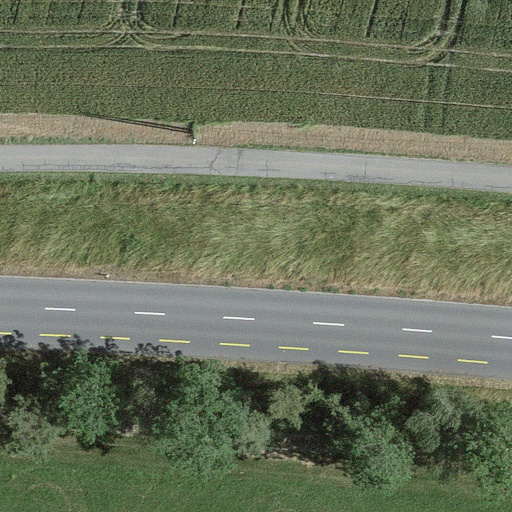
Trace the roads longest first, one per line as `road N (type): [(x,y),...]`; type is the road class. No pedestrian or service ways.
road 1 (secondary): [(0,308),(511,339)]
road 2 (track): [(0,159),(511,181)]
